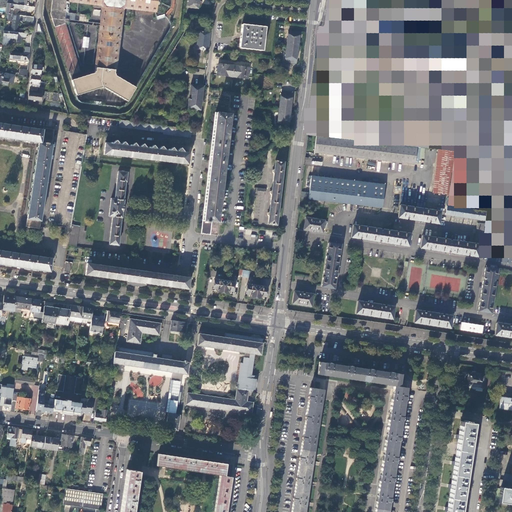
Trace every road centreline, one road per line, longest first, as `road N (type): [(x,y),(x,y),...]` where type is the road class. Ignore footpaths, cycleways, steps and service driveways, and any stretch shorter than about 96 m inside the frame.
road 1 (tertiary): [(315,0),(286,247)]
road 2 (residential): [(92,130),(199,144),(190,236)]
road 3 (primary): [(80,293),(276,326)]
road 4 (primary): [(277,319),(80,293)]
road 5 (residential): [(444,348),(419,511)]
road 6 (residential): [(228,241),(243,97)]
road 7 (residential): [(260,454),(123,435)]
road 8 (residential): [(190,236),(185,268),(82,254)]
road 9 (primary): [(310,328),(444,348)]
road 10 (tertiary): [(276,326),(260,454)]
road 11 (residential): [(123,435),(0,417)]
